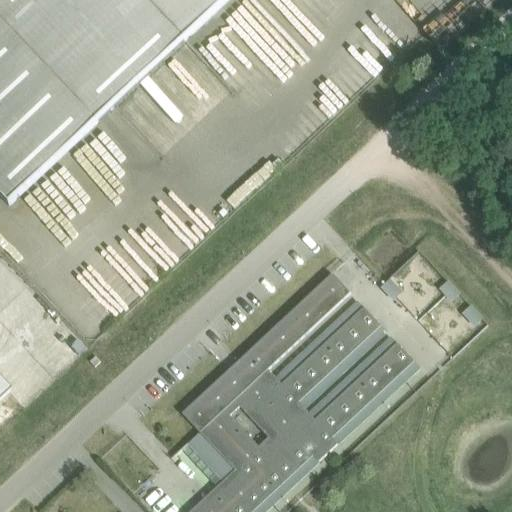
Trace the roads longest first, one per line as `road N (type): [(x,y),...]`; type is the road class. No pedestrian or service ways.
road 1 (residential): [(0,506),(393,139)]
road 2 (track): [(393,139),(511,270)]
road 3 (track): [(393,139),(511,28)]
